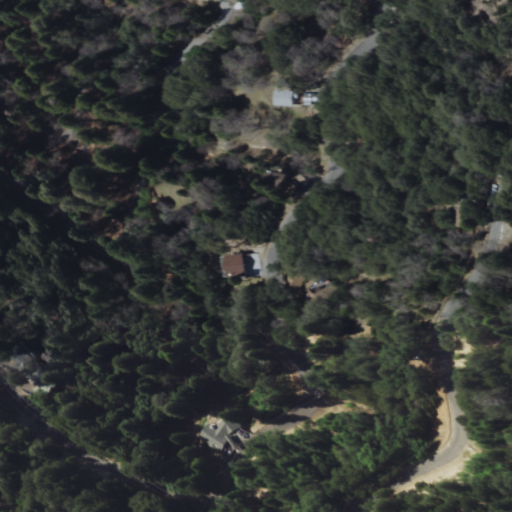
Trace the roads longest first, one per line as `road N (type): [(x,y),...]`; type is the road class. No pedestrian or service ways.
road 1 (residential): [(0,379),(84,457),(153,486),(217,499),(238,484),(239,456),(312,396),(304,336),(268,286),(265,254),(325,174),(322,98),(347,56),(372,35),(381,11),(376,0)]
road 2 (residential): [(356,511),(445,456),(458,439),(462,413),(444,349),(491,248),(511,156)]
road 3 (residential): [(221,0),(225,5),(179,58),(121,245),(104,249),(69,217),(0,177)]
road 4 (residential): [(86,0),(66,134),(54,137),(0,106)]
